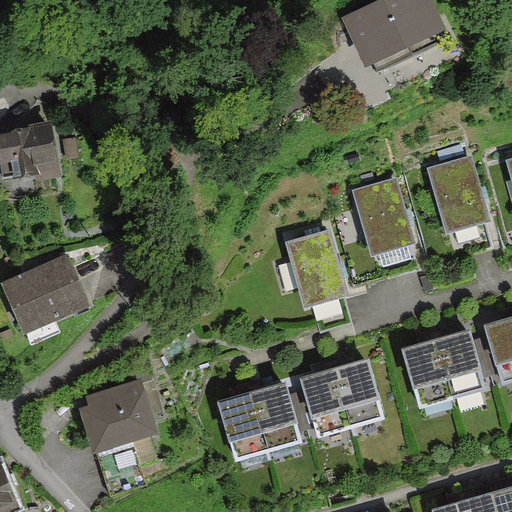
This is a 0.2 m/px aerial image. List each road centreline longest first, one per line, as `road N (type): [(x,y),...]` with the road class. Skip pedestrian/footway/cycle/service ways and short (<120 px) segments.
road 1 (residential): [(0,420),(108,322),(133,281),(127,228),(89,139),(65,105),(34,84),(0,75)]
road 2 (residential): [(77,511),(6,438),(0,421)]
